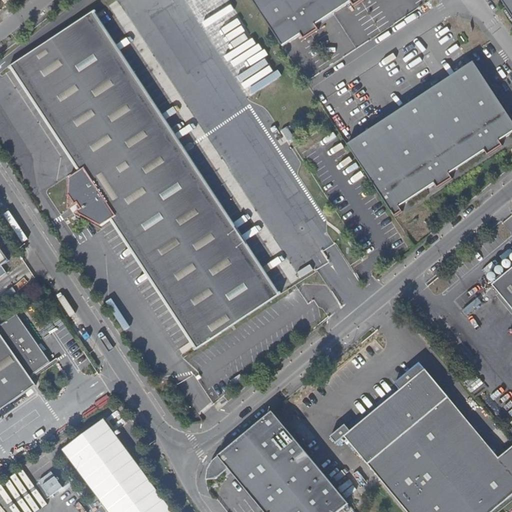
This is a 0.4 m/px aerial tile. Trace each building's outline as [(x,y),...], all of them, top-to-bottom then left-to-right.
[(249,0),(281,48),(299,37),(302,42),(317,32),(314,27),(349,4),(352,9),(364,0),(249,0)] [(511,0),(502,0),(511,15),(511,0)] [(191,186),(171,146),(128,82),(85,16),(42,44),(44,49),(27,59),(25,55),(12,64),(20,75),(32,68),(62,123),(54,128),(80,168),(66,178),(65,195),(71,204),(74,203),(78,208),(76,210),(74,211),(76,215),(98,226),(112,216),(122,230),(131,226),(134,224),(61,80),(73,75),(146,217),(194,190),(191,186)] [(44,49),(42,44),(25,55),(27,59),(44,49)] [(346,146),(393,217),(400,212),(397,207),(433,184),(436,189),(451,180),(448,175),(483,152),(486,157),(501,147),(498,142),(511,133),(511,123),(472,63),(346,146)] [(20,75),(40,106),(54,128),(62,123),(32,68),(20,75)] [(134,224),(137,223),(146,217),(73,75),(61,80),(134,224)] [(194,190),(198,187),(171,146),(191,186),(194,190)] [(137,223),(221,331),(272,297),(198,187),(194,190),(146,217),(137,223)] [(202,344),(221,331),(137,223),(134,224),(131,226),(189,304),(178,312),(202,344)] [(199,346),(202,344),(178,312),(189,304),(131,226),(122,230),(199,346)] [(511,267),(490,285),(511,311),(511,267)] [(14,310),(0,320),(0,407),(35,382),(29,373),(49,358),(14,310)] [(414,378),(422,371),(416,364),(408,371),(414,378)] [(489,511),(511,493),(511,446),(497,459),(422,371),(414,378),(408,371),(392,385),(397,392),(348,434),(342,427),(327,440),(333,447),(341,439),(402,511),(489,511)] [(271,411),(220,453),(268,511),(340,511),(349,505),(271,411)] [(350,480),(340,486),(345,496),(356,491),(350,480)] [(139,497),(146,511),(170,511),(155,482),(144,487),(147,493),(139,497)]
